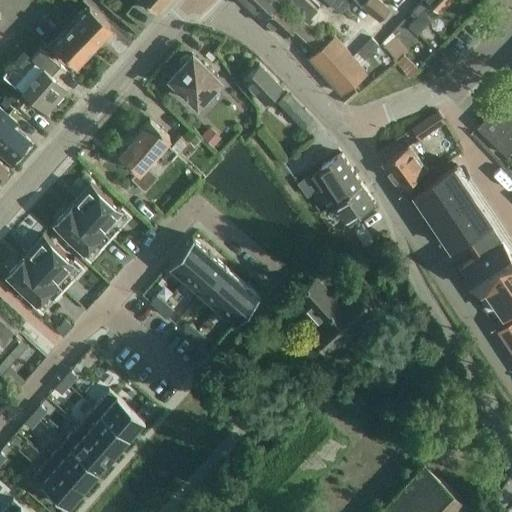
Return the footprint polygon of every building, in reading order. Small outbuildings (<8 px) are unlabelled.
[(144,0),(156,10),(165,0),(144,0)] [(244,0),(260,14),(263,17),(284,36),(291,27),(316,50),(332,35),(326,39),(307,22),(287,7),(279,0),(244,0)] [(284,0),(307,20),(318,7),(309,0),(284,0)] [(364,0),(360,5),(359,6),(379,20),(390,7),(381,0),(364,0)] [(420,0),(412,9),(412,10),(410,13),(414,18),(408,24),(417,33),(431,18),(447,0),(420,0)] [(76,65),(111,27),(88,5),(53,44),(76,65)] [(309,56),(340,91),(341,92),(366,70),(333,34),(332,35),(316,50),(309,56)] [(395,35),(384,44),(396,60),(396,61),(408,77),(409,78),(414,73),(415,72),(418,69),(404,54),(408,51),(395,35)] [(364,59),(379,44),(371,37),(356,51),(364,59)] [(16,85),(21,90),(46,113),(68,89),(52,74),(61,65),(41,48),(31,58),(37,63),(16,85)] [(22,50),(14,58),(24,69),(33,61),(22,50)] [(169,77),(198,104),(206,95),(207,97),(219,84),(218,82),(221,78),(192,52),(189,55),(186,55),(183,56),(181,58),(180,60),(179,66),(169,77)] [(265,101),(281,86),(259,63),(243,78),(265,101)] [(353,86),(343,95),(340,97),(345,103),(358,92),(353,86)] [(511,90),(478,125),(478,126),(509,155),(511,151),(511,90)] [(303,127),(312,118),(287,91),(277,100),(303,127)] [(0,151),(11,162),(30,140),(13,125),(16,121),(0,106),(0,151)] [(438,110),(413,128),(420,138),(446,121),(438,110)] [(149,118),(118,153),(138,171),(154,154),(158,150),(163,154),(164,155),(172,146),(166,141),(170,136),(149,118)] [(209,126),(201,134),(212,145),(220,137),(209,126)] [(194,133),(188,139),(194,145),(200,138),(194,133)] [(384,162),(402,187),(429,168),(410,143),(384,162)] [(158,150),(154,154),(159,158),(163,154),(158,150)] [(326,186),(336,201),(364,183),(343,152),(321,167),(331,182),(326,186)] [(0,178),(9,168),(0,160),(0,178)] [(457,164),(417,191),(454,246),(467,237),(478,253),(464,262),(483,290),(488,287),(506,313),(511,309),(511,246),(504,235),(502,237),(492,221),(494,220),(457,164)] [(306,177),(298,183),(308,196),(316,191),(306,177)] [(78,193),(71,201),(110,236),(120,225),(111,217),(119,207),(90,181),(89,182),(87,181),(77,192),(78,193)] [(364,183),(336,201),(348,219),(376,201),(364,183)] [(63,207),(53,219),(54,220),(53,221),(82,247),(83,248),(91,238),(100,246),(110,236),(71,201),(64,209),(63,207)] [(31,245),(24,253),(62,288),(72,277),(63,269),(72,260),(42,233),(41,234),(40,233),(30,244),(31,245)] [(192,235),(167,265),(184,280),(210,250),(192,235)] [(210,250),(184,280),(200,294),(226,265),(210,250)] [(16,259),(6,271),(7,272),(6,273),(35,300),(44,290),(53,298),(62,288),(24,253),(17,261),(16,259)] [(226,265),(200,294),(217,309),(243,279),(226,265)] [(326,353),(372,311),(353,291),(339,304),(314,277),(295,295),(320,322),(308,333),(326,353)] [(243,279),(217,309),(233,323),(259,294),(243,279)] [(156,295),(150,301),(159,308),(164,302),(156,295)] [(164,302),(159,308),(167,316),(173,309),(164,302)] [(57,325),(56,327),(62,332),(63,331),(71,322),(65,316),(57,325)] [(511,320),(500,328),(511,346),(511,320)] [(0,340),(0,341),(10,331),(0,321),(0,340)] [(189,323),(183,329),(191,337),(197,330),(189,323)] [(197,330),(191,337),(200,344),(205,338),(197,330)] [(21,339),(0,362),(0,374),(27,344),(21,339)] [(68,369),(61,378),(69,385),(76,376),(69,370),(68,369)] [(61,378),(53,387),(54,387),(61,393),(69,385),(61,378)] [(109,388),(93,406),(99,412),(129,437),(145,419),(115,393),(109,388)] [(39,403),(31,412),(31,413),(39,419),(46,410),(39,404),(39,403)] [(93,406),(77,424),(84,429),(114,454),(129,437),(99,412),(93,406)] [(270,511),(281,511),(344,443),(307,408),(239,484),(270,511)] [(31,412),(23,421),(24,421),(31,427),(39,419),(31,413),(31,412)] [(77,424),(63,440),(69,446),(99,472),(114,454),(84,429),(77,424)] [(63,440),(48,457),(54,463),(84,489),(99,472),(69,446),(63,440)] [(48,457),(32,475),(39,481),(68,507),(84,489),(54,463),(48,457)] [(377,511),(475,511),(476,511),(422,463),(377,511)] [(13,498),(0,511),(28,511),(19,503),(13,498)]
